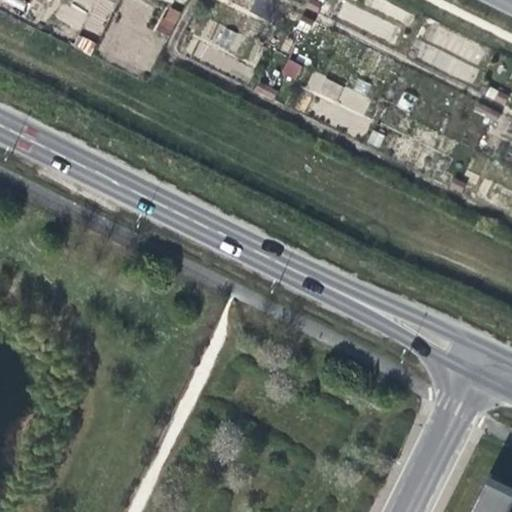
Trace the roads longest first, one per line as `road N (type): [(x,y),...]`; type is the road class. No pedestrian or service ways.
road 1 (tertiary): [(480,363),(0,125)]
road 2 (tertiary): [(480,363),(401,511)]
